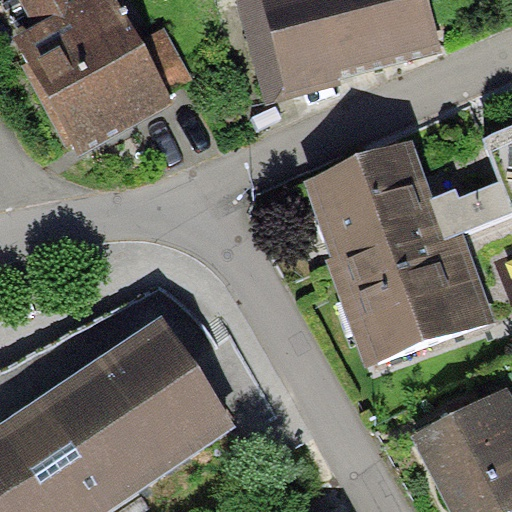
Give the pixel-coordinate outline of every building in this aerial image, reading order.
[(13,38),(77,154),(177,99),(174,94),(193,84),(165,31),(144,43),(120,0),(20,0),(35,26),(13,38)] [(239,0),(269,109),(348,87),(346,78),(442,52),(427,0),(239,0)] [(511,210),(511,128),(484,139),(502,183),(511,210)] [(333,259),(325,261),(363,367),(497,318),(465,230),(511,211),(511,210),(502,183),(462,198),(458,187),(436,195),(415,138),(304,178),(333,259)] [(0,408),(0,511),(99,511),(235,421),(155,304),(0,408)] [(509,511),(511,511),(511,401),(508,392),(458,418),(505,511),(509,511)] [(505,511),(458,418),(413,441),(449,511),(505,511)]
